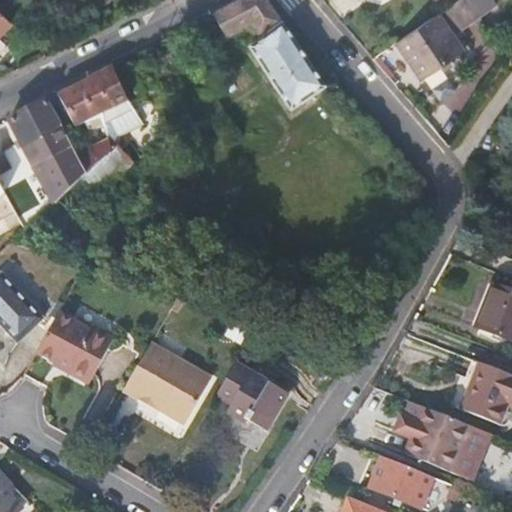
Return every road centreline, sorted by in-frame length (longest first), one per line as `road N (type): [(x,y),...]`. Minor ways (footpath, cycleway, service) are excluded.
road 1 (residential): [(297,0),(451,188),(438,240),(263,511)]
road 2 (residential): [(0,97),(202,0)]
road 3 (residential): [(151,511),(0,416)]
